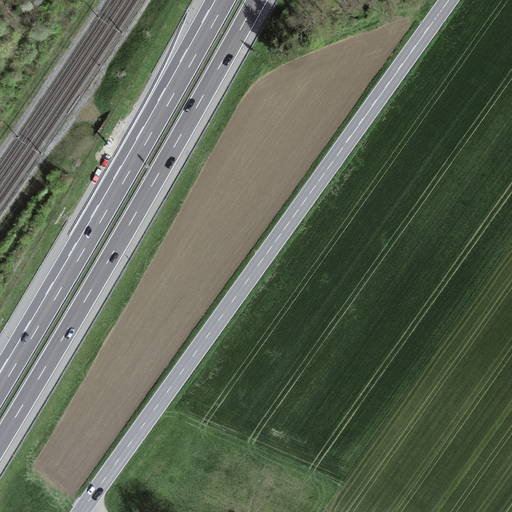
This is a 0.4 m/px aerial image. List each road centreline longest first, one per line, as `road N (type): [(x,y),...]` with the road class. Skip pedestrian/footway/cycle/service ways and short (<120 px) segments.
road 1 (primary): [(80,511),(448,0)]
road 2 (motorway): [(0,442),(256,0)]
road 3 (motorway): [(226,0),(0,390)]
road 4 (track): [(0,152),(104,0)]
